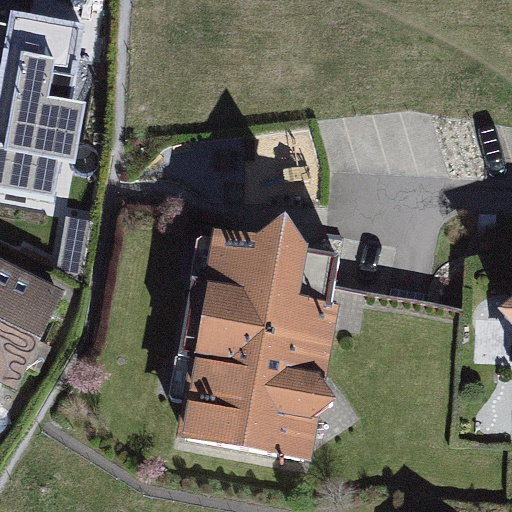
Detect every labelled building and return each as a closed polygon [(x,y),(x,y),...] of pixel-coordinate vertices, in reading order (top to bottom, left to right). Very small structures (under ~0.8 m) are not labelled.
[(87,16),(15,3),(0,86),(0,179),(54,190),(62,146),(76,149),(86,89),(74,87),(87,16)] [(259,234),(213,226),(202,293),(193,291),(183,353),(193,355),(178,441),(311,463),(319,414),(339,397),(325,381),(347,250),(307,243),(283,206),(259,234)] [(94,221),(66,216),(59,270),(84,284),(94,221)] [(69,285),(0,252),(0,377),(19,387),(69,285)] [(511,293),(498,305),(511,321),(511,293)]
